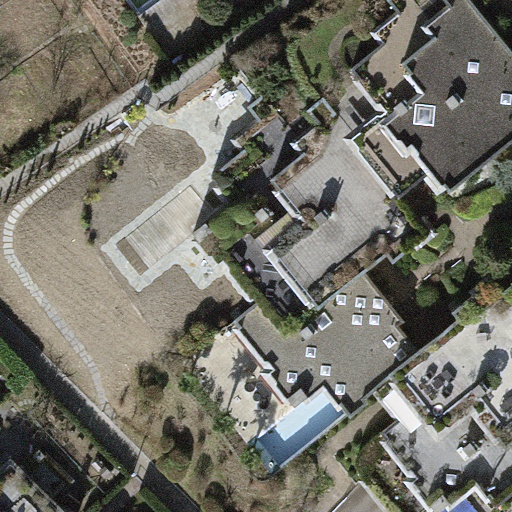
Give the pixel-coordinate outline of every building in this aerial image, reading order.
[(511,65),(467,0),(463,0),(395,46),(402,57),(483,174),(511,154),(511,65)] [(402,57),(332,104),(419,232),(490,185),(483,174),(402,57)] [(327,102),(258,149),(346,277),(415,230),(327,102)] [(258,149),(188,197),(275,325),(346,277),(258,149)] [(275,325),(286,327),(346,410),(412,358),(346,277),(275,325)] [(511,298),(486,316),(495,330),(511,354),(511,298)] [(511,354),(495,330),(426,377),(433,388),(511,503),(511,354)] [(511,503),(433,388),(369,433),(422,511),(435,511),(474,487),(499,507),(511,505),(511,503)] [(0,511),(14,511),(0,500),(0,511)]
